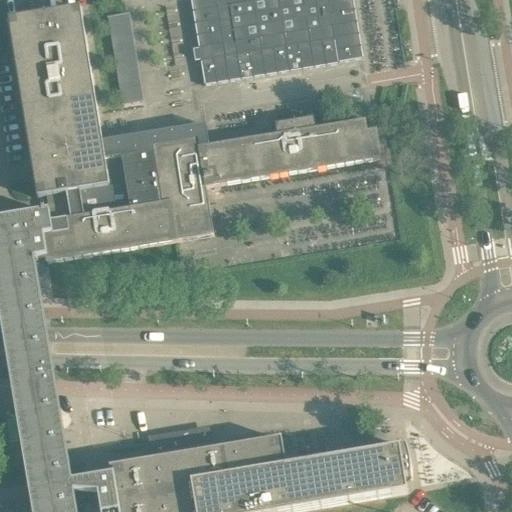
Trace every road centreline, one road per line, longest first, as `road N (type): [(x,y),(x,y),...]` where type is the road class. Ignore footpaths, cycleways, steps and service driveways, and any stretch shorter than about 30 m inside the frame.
road 1 (tertiary): [(0,359),(395,365),(468,374)]
road 2 (tertiary): [(467,333),(0,334)]
road 3 (tertiary): [(481,124),(473,157),(490,307)]
road 4 (tertiary): [(481,124),(459,0)]
